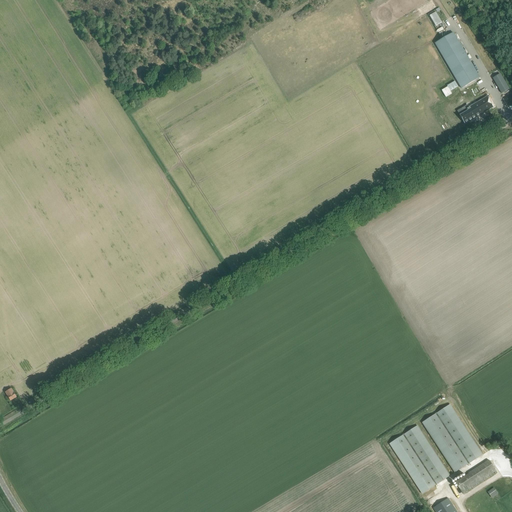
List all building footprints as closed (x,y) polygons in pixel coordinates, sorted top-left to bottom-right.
[(446,0),(445,1),(451,10),(453,9),(451,5),(453,3),(450,0),(446,0)] [(433,13),(429,15),(434,26),(442,23),(439,16),(436,18),(433,13)] [(467,57),(453,33),(436,44),(449,67),(461,88),(480,78),(467,57)] [(500,74),(493,78),(502,94),(509,89),(500,74)] [(451,94),(450,91),(457,87),(455,81),(440,89),(445,98),(451,94)] [(495,106),(488,95),(474,104),(476,108),(475,109),(479,115),(495,106)] [(474,104),(466,109),(467,111),(461,114),(466,123),(479,115),(475,109),(476,108),(474,104)] [(17,397),(11,388),(5,392),(11,401),(17,397)] [(422,422),(455,473),(483,455),(450,404),(422,422)] [(450,476),(417,426),(390,444),(422,494),(450,476)] [(455,481),(463,493),(497,472),(489,459),(455,481)] [(494,487),(487,491),(491,498),(498,494),(494,487)] [(431,504),(435,511),(457,511),(446,494),(431,504)]
